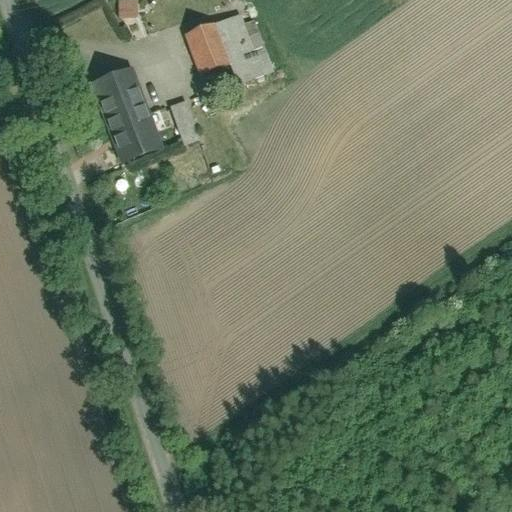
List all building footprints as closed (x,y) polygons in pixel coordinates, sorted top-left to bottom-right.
[(143,0),(122,1),(123,20),(144,19),(143,0)] [(246,13),(193,35),(209,74),(233,64),(243,88),(279,73),(257,20),(250,23),(246,13)] [(141,68),(101,81),(128,167),(168,154),(141,68)] [(174,108),(191,146),(206,140),(190,101),(174,108)] [(167,113),(171,130),(180,128),(176,111),(167,113)]
